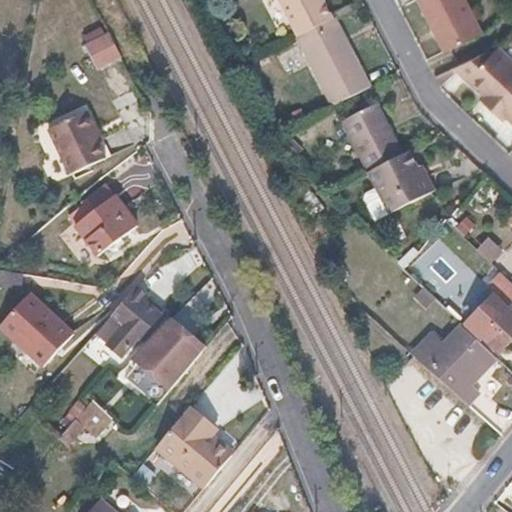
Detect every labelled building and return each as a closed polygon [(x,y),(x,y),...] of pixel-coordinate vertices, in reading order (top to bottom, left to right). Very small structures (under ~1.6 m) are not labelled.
[(282,0),(301,37),(334,20),(324,0),(282,0)] [(468,0),(421,0),(448,52),(485,32),(468,0)] [(334,20),(301,37),(336,107),(373,87),(337,18),(334,20)] [(492,47),(457,65),(486,93),(494,101),(489,105),(504,120),(507,117),(511,121),(511,52),(503,43),(495,51),(492,47)] [(486,93),(482,98),(489,105),(494,101),(486,93)] [(377,104),(343,121),(369,173),(404,154),(377,104)] [(97,133),(92,135),(83,117),(47,133),(70,179),(105,162),(98,147),(103,144),(97,133)] [(404,154),(369,173),(391,215),(438,190),(429,172),(423,175),(419,167),(411,150),(404,154)] [(425,164),(419,167),(423,175),(429,172),(425,164)] [(138,225),(107,185),(83,203),(91,214),(75,226),(98,255),(138,225)] [(484,288),(491,294),(506,308),(511,301),(511,278),(502,269),(484,288)] [(142,303),(131,293),(96,334),(122,357),(161,315),(144,300),(142,303)] [(491,294),(463,323),(465,325),(481,340),(483,337),(500,353),(511,339),(511,314),(509,311),(506,308),(491,294)] [(41,364),(70,331),(30,296),(1,328),(41,364)] [(171,319),(167,322),(202,354),(206,349),(171,319)] [(202,354),(167,322),(131,358),(170,392),(202,354)] [(435,334),(422,348),(446,371),(442,376),(469,400),(479,388),(469,379),(494,353),(481,340),(465,325),(446,344),(435,334)] [(114,416),(93,399),(60,438),(69,446),(87,425),(98,434),(114,416)] [(210,426),(189,408),(160,445),(208,485),(234,453),(213,436),(206,430),(210,426)] [(217,432),(210,426),(206,430),(213,436),(217,432)] [(155,475),(143,465),(135,476),(147,486),(155,475)] [(89,511),(123,511),(103,496),(89,511)]
